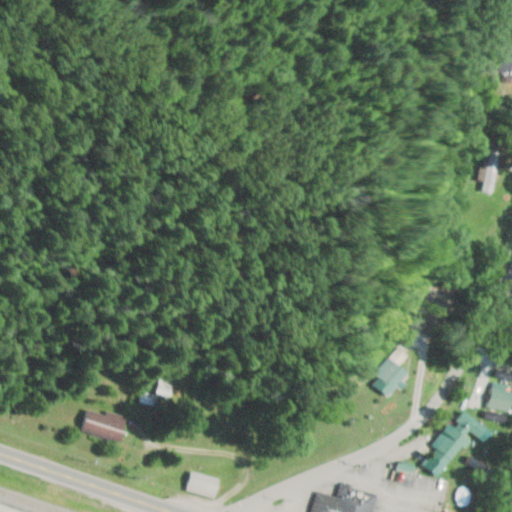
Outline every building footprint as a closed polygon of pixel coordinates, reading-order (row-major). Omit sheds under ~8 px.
[(480,190),(494,193),(500,151),(487,149),(480,190)] [(511,406),(511,387),(492,385),(488,407),(511,411),(511,406)] [(89,407),(83,431),(124,441),(130,417),(89,407)] [(482,427),(466,414),(432,453),(449,467),(482,427)] [(218,496),(223,478),(193,470),(188,488),(218,496)] [(318,490),(311,511),(373,511),(379,492),(342,482),(339,495),(318,490)]
